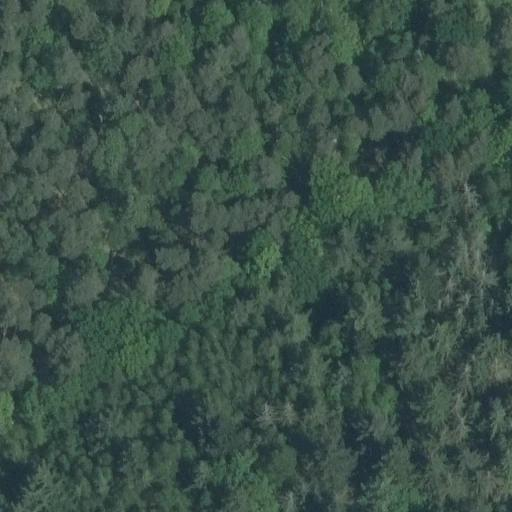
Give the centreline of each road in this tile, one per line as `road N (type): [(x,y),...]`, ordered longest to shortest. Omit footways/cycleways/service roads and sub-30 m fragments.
road 1 (track): [(0,391),(511,114)]
road 2 (track): [(125,0),(174,199)]
